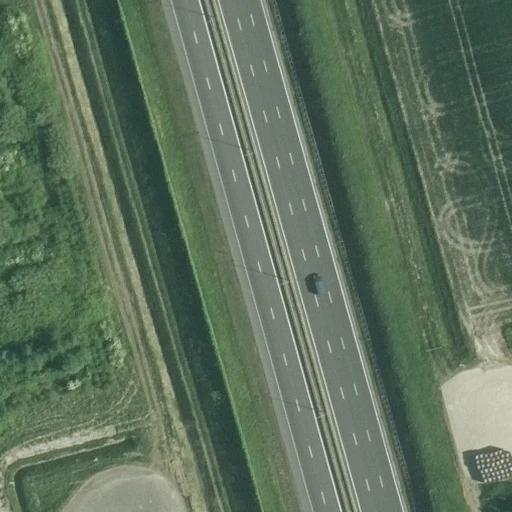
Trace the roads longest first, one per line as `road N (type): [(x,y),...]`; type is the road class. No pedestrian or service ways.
road 1 (trunk): [(379,511),(238,0)]
road 2 (trunk): [(185,0),(326,511)]
